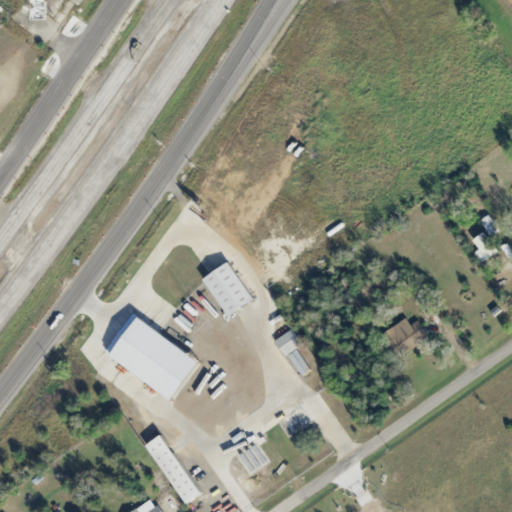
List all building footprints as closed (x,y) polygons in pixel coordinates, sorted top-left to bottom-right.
[(50,16),(61,0),(65,0),(75,7),(62,25),(50,16)] [(502,231),(491,215),(482,221),(493,237),(502,231)] [(476,239),(482,250),(477,252),(483,263),(501,253),(490,232),(476,239)] [(258,298),(234,315),(209,279),(233,262),(258,298)] [(204,362),(135,314),(108,352),(176,401),(204,362)] [(421,321),(412,326),(409,319),(387,331),(400,356),(431,339),(421,321)] [(287,357),(305,345),(295,329),(277,340),(287,357)] [(188,505),(205,495),(165,435),(149,445),(188,505)] [(134,511),(162,511),(154,499),(134,511)]
